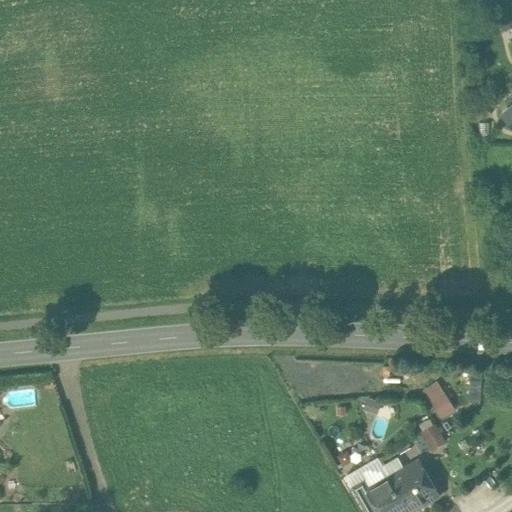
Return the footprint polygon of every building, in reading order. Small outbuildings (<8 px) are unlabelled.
[(511,105),(501,115),(511,127),(511,105)] [(439,377),(422,387),(440,417),(457,407),(439,377)] [(376,401),(368,398),(365,406),(373,409),(376,401)] [(435,424),(422,431),(429,444),(442,437),(435,424)] [(418,458),(389,475),(379,458),(346,477),(352,487),(364,480),(368,487),(366,488),(379,511),(411,511),(440,496),(418,458)] [(364,480),(352,487),(365,511),(379,511),(366,488),(368,487),(364,480)]
